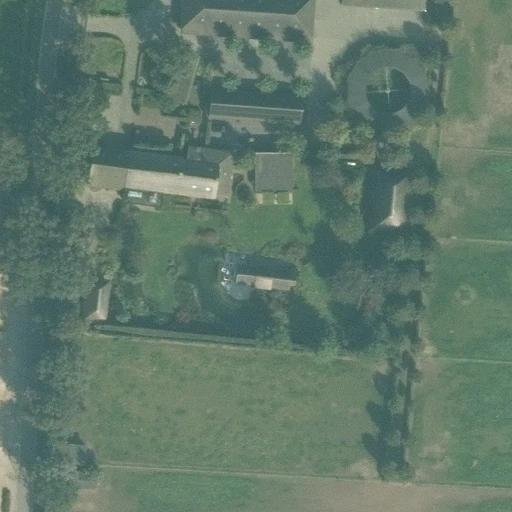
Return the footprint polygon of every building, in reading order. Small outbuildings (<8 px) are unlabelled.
[(314,0),(184,0),(182,34),(311,44),(314,0)] [(398,129),(411,123),(421,113),(428,100),(429,86),(426,72),(418,60),(406,52),(392,48),(379,48),(367,53),(357,61),(350,72),(346,84),(347,98),(352,110),(360,120),(371,127),(384,130),(398,129)] [(302,103),(211,96),(210,116),(301,123),(302,103)] [(89,186),(230,203),(236,151),(187,145),(186,155),(94,144),(89,186)] [(292,152),(256,152),(255,192),(292,192),(292,152)] [(415,166),(370,162),(365,233),(410,236),(415,166)] [(293,269),(237,263),(234,284),(290,290),(293,269)] [(85,278),(80,322),(105,325),(110,281),(85,278)] [(79,466),(100,468),(101,446),(81,445),(79,466)]
